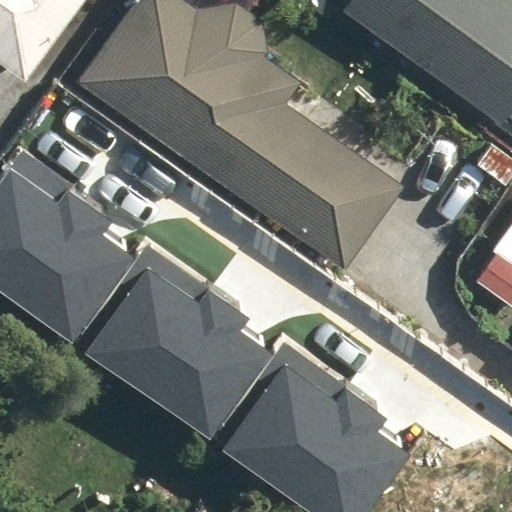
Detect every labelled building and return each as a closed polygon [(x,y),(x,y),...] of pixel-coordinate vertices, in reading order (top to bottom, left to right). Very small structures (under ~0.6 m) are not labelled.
[(0,0),(0,43),(37,70),(88,0),(0,0)] [(139,0),(89,69),(353,260),(414,177),(297,90),(312,68),(278,43),(277,7),(266,0),(139,0)] [(511,0),(362,0),(511,112),(511,0)] [(487,276),(511,295),(511,228),(502,240),(510,246),(487,276)] [(434,348),(348,282),(325,312),(285,282),(258,317),(384,414),(434,348)] [(511,511),(511,492),(440,441),(432,454),(378,414),(333,476),(366,498),(362,504),(372,511),(511,511)]
